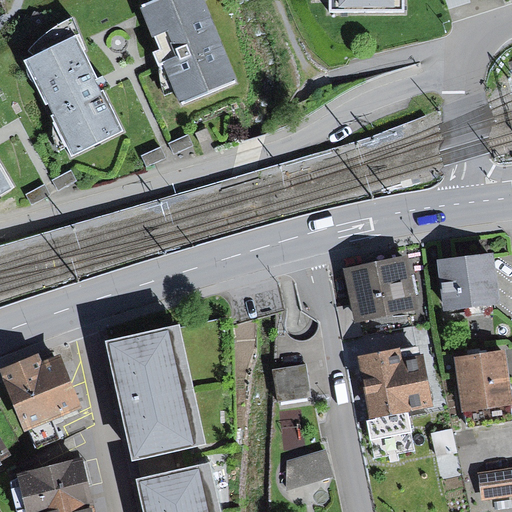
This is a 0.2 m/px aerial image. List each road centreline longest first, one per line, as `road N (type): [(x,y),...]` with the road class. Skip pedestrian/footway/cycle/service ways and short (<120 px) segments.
road 1 (residential): [(309,234),(363,511)]
road 2 (primary): [(309,234),(77,306)]
road 3 (residential): [(77,306),(124,511)]
road 4 (residential): [(458,205),(467,151),(462,59),(473,39),(511,25)]
road 5 (primary): [(458,205),(309,234)]
